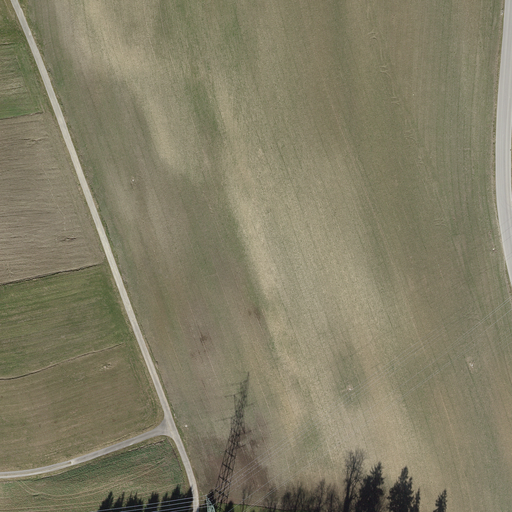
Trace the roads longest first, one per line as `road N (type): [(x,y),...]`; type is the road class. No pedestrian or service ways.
road 1 (track): [(13,0),(191,475),(196,511)]
road 2 (tertiary): [(511,253),(503,184),(511,19)]
road 3 (track): [(172,425),(57,467),(0,475)]
